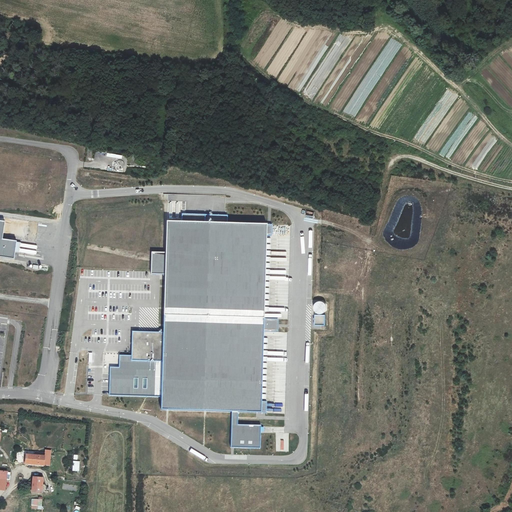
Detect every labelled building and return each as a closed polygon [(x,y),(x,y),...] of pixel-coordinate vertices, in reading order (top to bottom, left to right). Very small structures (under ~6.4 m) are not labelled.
[(0,221),(0,257),(15,260),(17,242),(3,240),(6,222),(0,221)] [(266,224),(167,221),(166,253),(166,274),(164,333),(162,398),(162,410),(231,412),(238,412),(261,413),(266,224)] [(166,274),(166,253),(152,252),(151,273),(166,274)] [(326,301),(314,302),(315,314),(327,313),(326,301)] [(314,314),(314,325),(325,325),(325,314),(314,314)] [(130,397),(162,398),(164,333),(132,332),(131,356),(119,356),(119,368),(110,368),(110,396),(118,397),(130,397)] [(238,412),(231,412),(231,448),(237,448),(261,449),(261,426),(237,426),(238,412)] [(43,465),(44,454),(26,453),(25,464),(43,465)] [(42,494),(43,477),(33,477),(32,493),(42,494)] [(41,499),(32,499),(32,509),(41,509),(41,499)]
